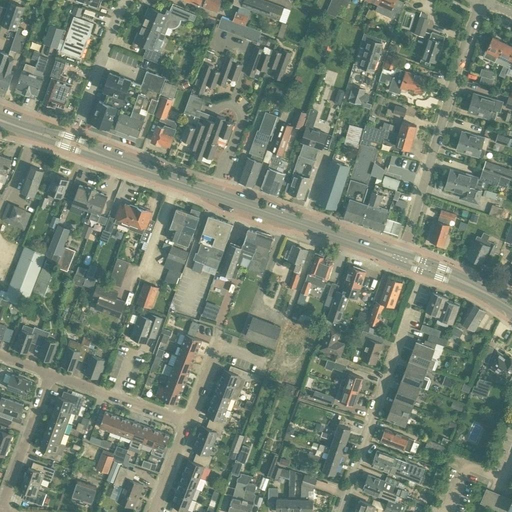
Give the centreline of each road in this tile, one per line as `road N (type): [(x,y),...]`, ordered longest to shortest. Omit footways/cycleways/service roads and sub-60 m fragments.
road 1 (residential): [(399,260),(484,1)]
road 2 (unclassified): [(340,511),(417,291)]
road 3 (primary): [(213,195),(0,119)]
road 4 (primary): [(399,260),(213,195)]
road 5 (unclassified): [(213,195),(241,131),(234,99),(248,54)]
road 6 (residential): [(2,511),(50,373)]
road 7 (residential): [(76,121),(125,0)]
road 8 (unclassified): [(186,422),(223,349),(264,362)]
road 9 (primary): [(511,309),(399,260)]
